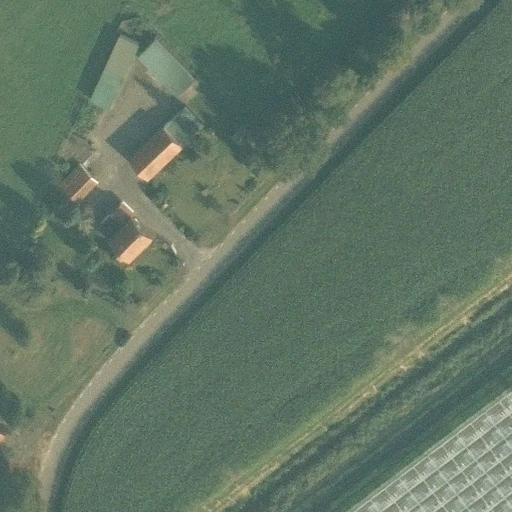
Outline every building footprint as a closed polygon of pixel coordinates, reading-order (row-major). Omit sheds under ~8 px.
[(119,32),(103,66),(123,75),(139,42),(119,32)] [(194,78),(155,38),(138,54),(177,95),(194,78)] [(99,76),(88,98),(89,99),(108,108),(119,85),(99,76)] [(186,106),(164,126),(129,159),(147,178),(170,155),(170,156),(204,124),(186,106)] [(249,131),(242,125),(232,136),(240,143),(249,131)] [(73,204),(86,189),(96,180),(81,165),(58,189),(73,204)] [(120,204),(97,227),(129,258),(152,234),(132,214),(131,215),(120,204)] [(511,511),(511,385),(346,511),(511,511)]
